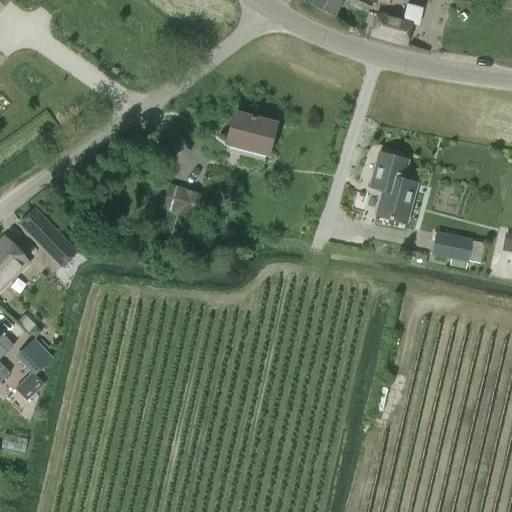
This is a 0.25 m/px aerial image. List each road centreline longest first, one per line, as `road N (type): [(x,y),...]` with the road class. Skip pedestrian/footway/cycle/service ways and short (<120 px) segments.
road 1 (unclassified): [(0,214),(249,29),(269,5)]
road 2 (unclassified): [(511,75),(375,57),(269,5)]
